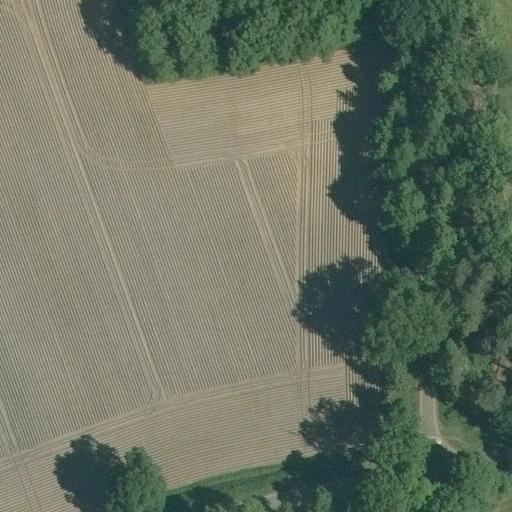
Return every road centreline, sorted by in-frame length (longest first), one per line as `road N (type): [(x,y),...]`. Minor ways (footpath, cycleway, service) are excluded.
road 1 (unclassified): [(432,470),(429,0)]
road 2 (unclassified): [(246,511),(432,470)]
